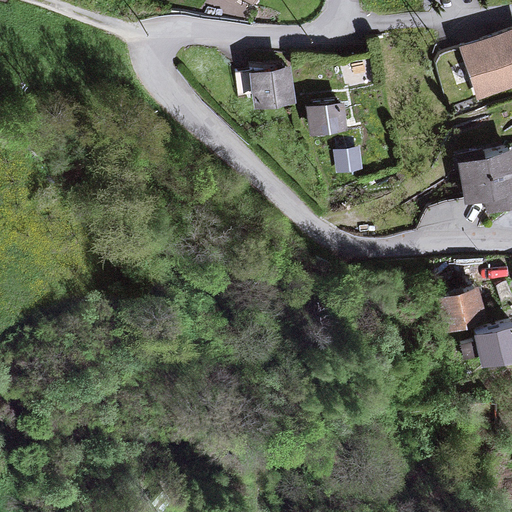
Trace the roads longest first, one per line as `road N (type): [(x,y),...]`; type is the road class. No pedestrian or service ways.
road 1 (unclassified): [(511,246),(374,241),(323,225),(155,72),(154,48),(165,31),(320,35),(341,20),(341,0)]
road 2 (track): [(35,0),(155,45)]
